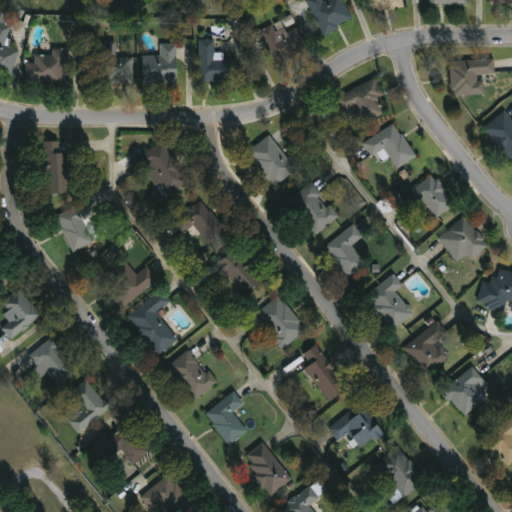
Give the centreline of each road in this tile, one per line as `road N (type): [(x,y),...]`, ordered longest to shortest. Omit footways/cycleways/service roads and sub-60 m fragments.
road 1 (residential): [(0,113),(48,121),(230,119),(301,98),(378,50),(511,40)]
road 2 (residential): [(209,121),(227,181),(490,511)]
road 3 (residential): [(17,119),(10,193),(20,232),(237,511)]
road 4 (residential): [(401,45),(425,110),(511,216)]
